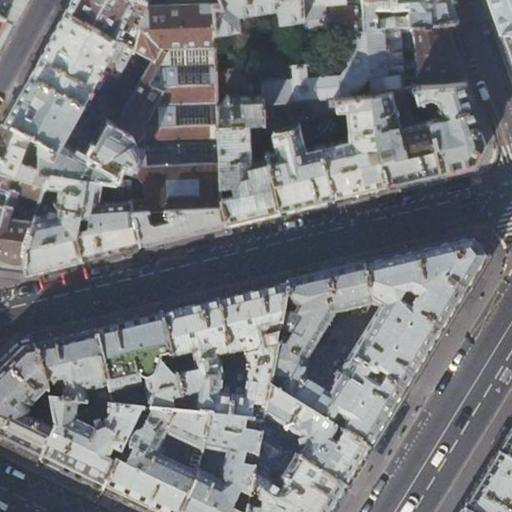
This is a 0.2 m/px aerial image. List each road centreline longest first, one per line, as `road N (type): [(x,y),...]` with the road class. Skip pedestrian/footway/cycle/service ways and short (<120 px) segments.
road 1 (tertiary): [(0,322),(511,186)]
road 2 (secondary): [(511,327),(395,511)]
road 3 (residential): [(511,133),(467,0)]
